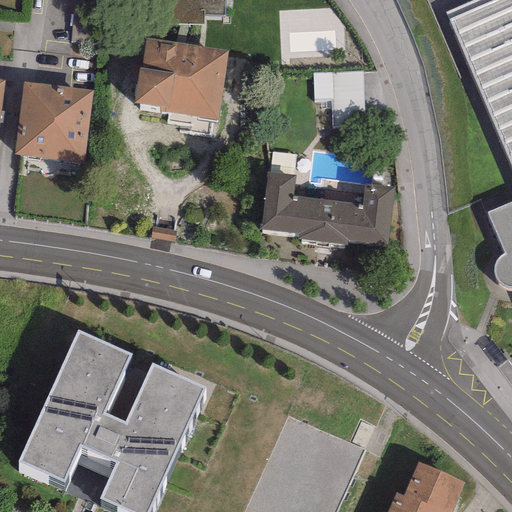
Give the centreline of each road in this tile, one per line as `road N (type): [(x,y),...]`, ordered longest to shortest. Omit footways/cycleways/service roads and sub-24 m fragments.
road 1 (primary): [(0,245),(194,279),(283,308),(401,372)]
road 2 (residential): [(401,372),(430,302),(432,226),(413,99),(370,0)]
road 3 (primary): [(401,372),(511,466)]
